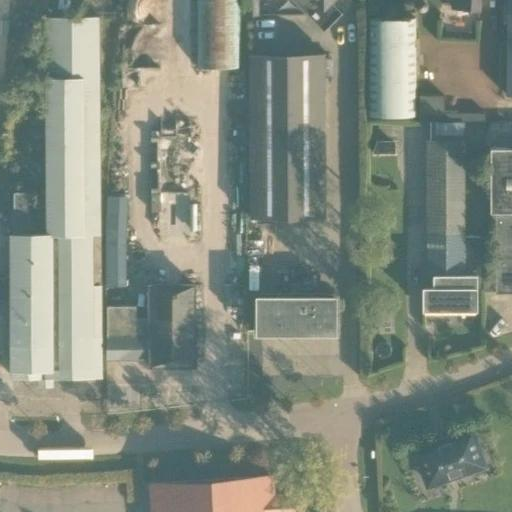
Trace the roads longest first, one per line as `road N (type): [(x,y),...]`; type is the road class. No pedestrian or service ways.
road 1 (unclassified): [(0,443),(98,443),(341,413)]
road 2 (unclassified): [(341,413),(511,361)]
